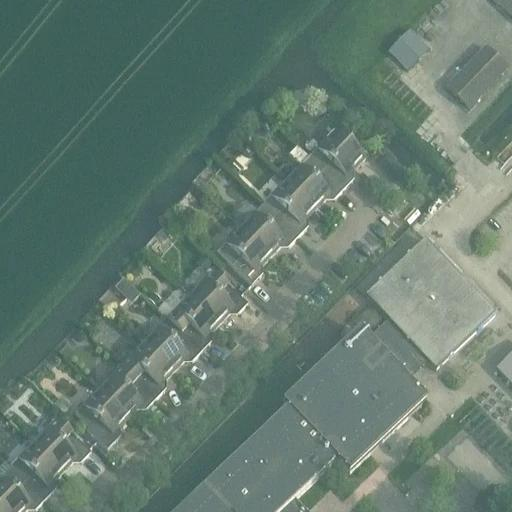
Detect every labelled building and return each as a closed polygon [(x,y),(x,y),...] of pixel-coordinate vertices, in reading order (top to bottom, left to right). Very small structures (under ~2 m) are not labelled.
[(511,0),(496,0),(511,15),(511,0)] [(409,32),(387,54),(407,74),(429,51),(409,32)] [(469,110),(504,76),(484,56),(449,90),(469,110)] [(245,129),(239,135),(247,142),(253,136),(245,129)] [(308,160),(343,194),(352,184),(347,180),(364,162),(334,133),(308,160)] [(285,184),(315,213),(329,198),(334,203),(343,194),(308,160),(285,184)] [(262,208),(297,241),(306,232),(301,227),(315,213),(285,184),(262,208)] [(239,231),(269,260),(283,246),(288,250),(297,241),(262,208),(257,213),(251,207),(241,208),(234,215),(234,225),(240,230),(239,231)] [(255,275),(269,260),(239,231),(216,256),(251,289),(260,279),(255,275)] [(285,413),(180,511),(302,511),(295,504),(336,466),(347,478),(425,404),(403,381),(422,362),(432,373),(492,316),(422,243),(362,299),(385,323),(365,342),(357,334),(280,408),(285,413)] [(189,298),(219,327),(233,313),(237,317),(247,308),(212,274),(189,298)] [(125,277),(115,286),(131,304),(141,295),(125,277)] [(154,295),(148,301),(154,307),(160,302),(154,295)] [(166,322),(200,356),(209,346),(205,342),(219,327),(189,298),(166,322)] [(143,346),(173,375),(187,360),(192,365),(200,356),(166,322),(143,346)] [(120,370),(155,403),(164,394),(159,389),(173,375),(143,346),(120,370)] [(511,389),(511,360),(499,375),(511,389)] [(97,393),(127,422),(141,408),(146,412),(155,403),(120,370),(97,393)] [(113,437),(127,422),(97,393),(74,418),(88,432),(85,434),(106,454),(118,441),(113,437)] [(61,399),(53,407),(63,416),(70,408),(61,399)] [(32,447),(62,476),(76,461),(81,466),(90,456),(56,422),(32,447)] [(9,470),(44,504),(53,495),(48,490),(62,476),(32,447),(9,470)] [(0,480),(0,507),(5,511),(26,511),(30,509),(33,511),(36,511),(44,504),(9,470),(0,480)]
